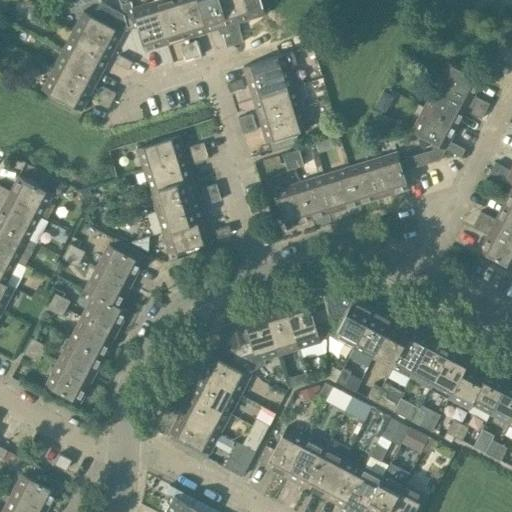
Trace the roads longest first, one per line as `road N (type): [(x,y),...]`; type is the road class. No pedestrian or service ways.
road 1 (residential): [(125,435),(131,391),(169,310),(261,273)]
road 2 (residential): [(261,273),(210,64)]
road 3 (residential): [(420,276),(511,95)]
road 4 (residential): [(261,273),(345,249),(373,252),(420,276)]
road 5 (residential): [(274,511),(125,435)]
road 6 (residential): [(125,464),(0,399)]
